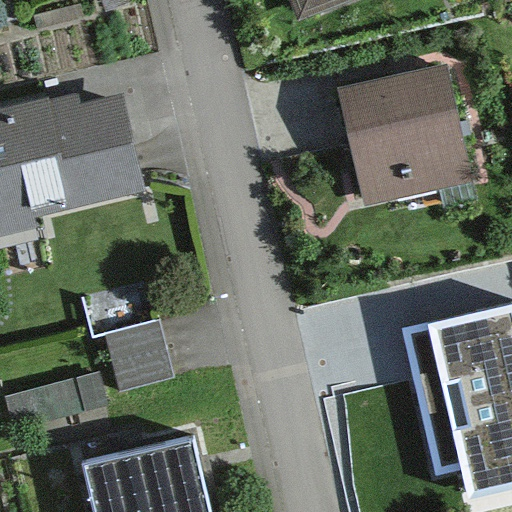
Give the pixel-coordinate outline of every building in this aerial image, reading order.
[(326,0),(283,0),(288,14),(326,0)] [(452,62),(338,87),(363,204),(477,179),(452,62)] [(31,112),(0,118),(0,230),(143,199),(120,93),(31,112)] [(511,315),(511,314),(415,336),(445,465),(468,460),(475,490),(511,481),(511,315)] [(166,323),(108,338),(124,400),(183,385),(166,323)] [(197,434),(79,462),(91,511),(215,511),(205,467),(197,434)]
